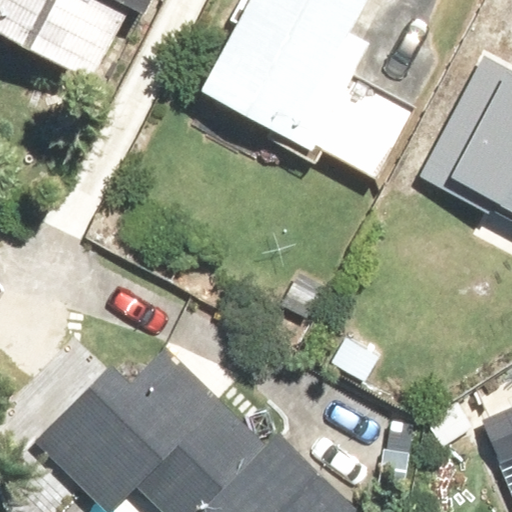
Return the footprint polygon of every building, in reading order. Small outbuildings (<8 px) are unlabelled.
[(0,0),(0,32),(90,78),(127,5),(144,14),(151,0),(0,0)] [(240,0),(191,88),(307,153),(313,143),(375,177),(412,111),(346,73),(363,42),(346,33),(363,0),(240,0)] [(511,72),(478,55),(416,176),(511,225),(511,72)] [(351,511),(356,507),(277,429),(264,443),(166,347),(130,383),(108,361),(31,440),(104,511),(107,511),(133,486),(159,511),(351,511)] [(511,405),(478,419),(497,463),(511,457),(511,405)]
